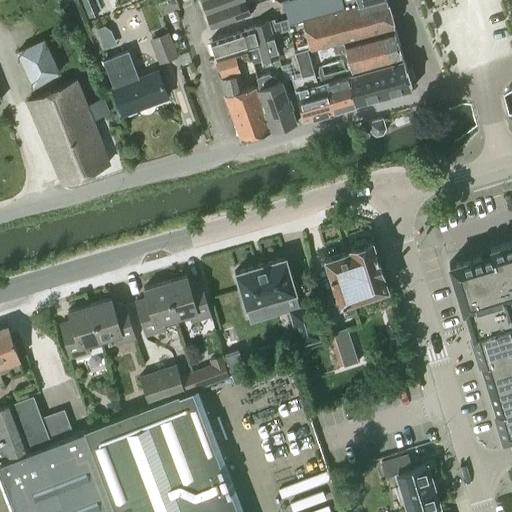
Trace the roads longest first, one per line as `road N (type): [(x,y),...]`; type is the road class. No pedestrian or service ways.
road 1 (unclassified): [(0,217),(431,94)]
road 2 (tertiary): [(0,292),(347,190),(387,187)]
road 3 (residential): [(483,511),(387,187)]
road 4 (tertiary): [(387,187),(508,159)]
